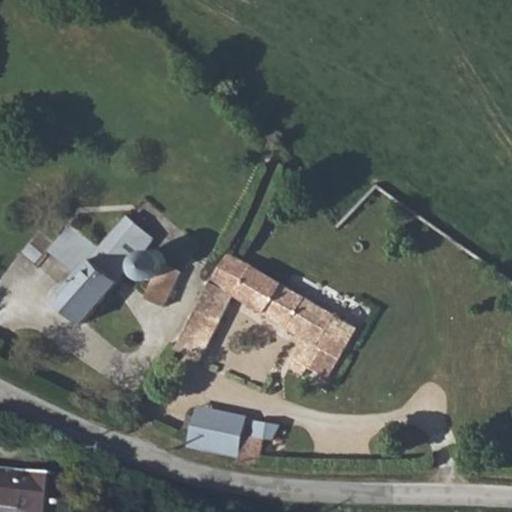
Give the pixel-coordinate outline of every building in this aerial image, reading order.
[(96,251),(62,292),(55,301),(82,324),(131,266),(138,278),(151,282),(144,300),(162,307),(180,272),(167,267),(160,256),(144,247),(152,237),(126,215),(96,251)] [(336,321),(230,256),(209,282),(197,306),(178,343),(175,349),(198,361),(231,297),(303,339),(291,361),(287,370),(303,377),(306,369),(329,380),(355,334),(336,321)] [(192,422),(244,432),(246,425),(194,414),(192,422)] [(244,432),(192,422),(191,424),(189,435),(186,453),(238,463),(237,471),(256,473),(261,445),(271,448),(276,429),(252,423),(248,437),(243,436),(244,432)] [(189,435),(191,424),(185,423),(183,433),(189,435)] [(0,511),(40,511),(43,481),(0,474),(0,511)]
